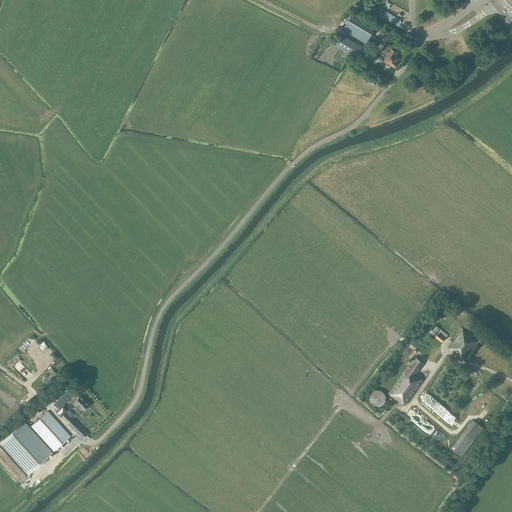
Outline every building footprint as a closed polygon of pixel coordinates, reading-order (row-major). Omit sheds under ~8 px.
[(344,29),(375,48),(380,40),(372,35),(377,26),(354,12),(344,29)] [(344,50),(356,58),(357,58),(363,48),(344,36),(339,33),(333,44),(344,50)] [(384,61),(394,68),(397,62),(400,58),(395,55),(397,52),(392,49),(384,61)] [(357,58),(356,58),(353,62),(362,68),(365,63),(357,58)] [(429,332),(434,336),(440,329),(435,325),(429,332)] [(435,337),(442,342),(447,335),(441,330),(435,337)] [(462,359),(476,341),(463,331),(449,349),(459,357),(459,356),(462,358),(462,359)] [(390,393),(405,405),(423,380),(422,380),(415,374),(417,373),(424,363),(415,357),(390,393)] [(52,369),(49,372),(51,374),(48,377),(46,374),(44,377),(46,379),(43,381),(46,385),(54,377),(55,378),(58,375),(52,369)] [(58,415),(83,439),(88,434),(71,418),(73,414),(63,405),(73,396),(62,386),(48,400),(59,410),(56,413),(58,415)] [(382,392),(379,390),(375,391),(372,392),(370,395),(369,398),(370,401),(372,404),(375,406),(378,406),(381,406),(384,404),(385,402),(385,401),(386,397),(384,394),(382,392)] [(88,405),(84,401),(82,400),(83,399),(80,396),(72,404),(74,406),(76,405),(82,411),(88,405)] [(70,436),(48,411),(31,426),(54,452),(70,436)] [(462,457),(474,441),(484,429),(473,421),(452,448),(462,457)] [(23,422),(0,443),(29,474),(52,453),(23,422)]
